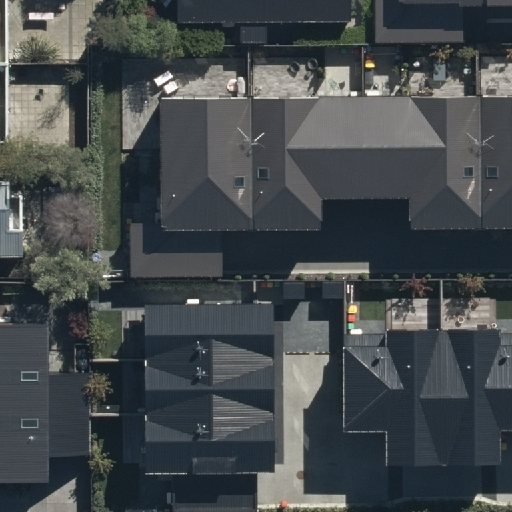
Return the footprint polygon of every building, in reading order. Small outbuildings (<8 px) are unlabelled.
[(182,0),(183,25),(244,24),(245,45),(271,45),(271,27),(353,26),(353,0),(182,0)] [(511,0),(379,0),(380,46),(461,45),(461,16),(511,15),(511,0)] [(129,219),(129,267),(215,267),(214,222),(313,221),(312,192),(403,191),(403,222),(511,221),(511,93),(159,96),(160,219),(129,219)] [(0,274),(27,274),(27,204),(0,203),(0,274)] [(271,305),(148,305),(148,364),(271,363),(271,305)] [(0,511),(68,511),(68,499),(98,499),(98,376),(70,376),(70,318),(0,318),(0,511)] [(501,339),(445,340),(446,471),(499,471),(499,440),(511,439),(511,348),(501,348),(501,339)] [(446,471),(445,340),(390,340),(391,349),(349,349),(350,441),(396,441),(397,471),(446,471)] [(271,363),(148,364),(149,421),(272,421),(271,363)] [(272,421),(149,421),(149,480),(272,480),(272,421)]
